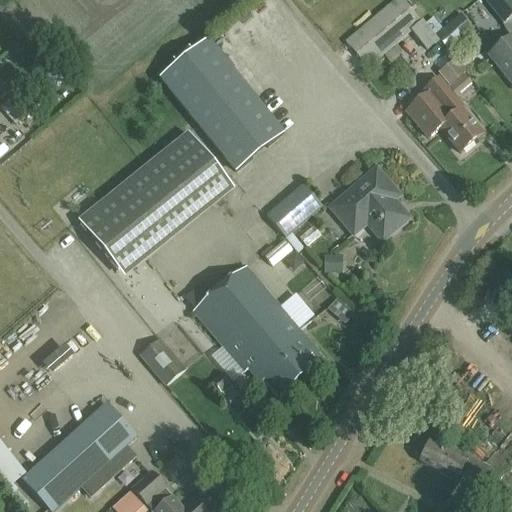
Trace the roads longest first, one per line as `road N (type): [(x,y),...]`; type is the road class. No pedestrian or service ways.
road 1 (tertiary): [(297,511),(481,229)]
road 2 (unclassified): [(481,229),(285,0)]
